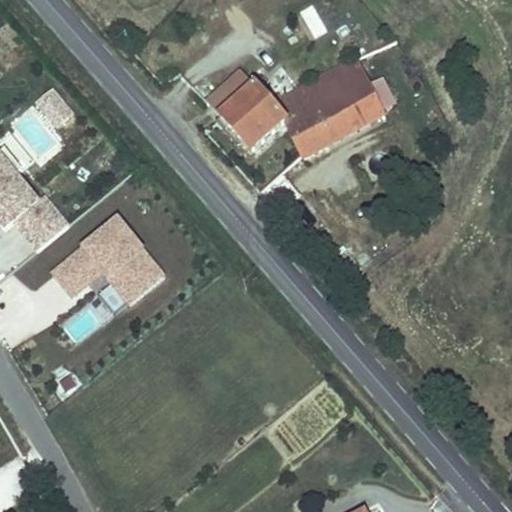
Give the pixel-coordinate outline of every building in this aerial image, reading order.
[(305,160),(384,119),(353,63),(266,111),(242,75),(206,107),(250,158),(287,127),(305,160)] [(373,90),(385,113),(396,108),(384,84),(373,90)] [(54,96),(38,110),(57,133),(73,119),(54,96)] [(38,208),(0,161),(0,232),(10,224),(39,260),(72,234),(46,201),(38,208)] [(146,264),(117,227),(56,275),(78,304),(107,281),(130,312),(165,284),(148,263),(146,264)] [(78,389),(72,379),(60,386),(66,396),(78,389)]
